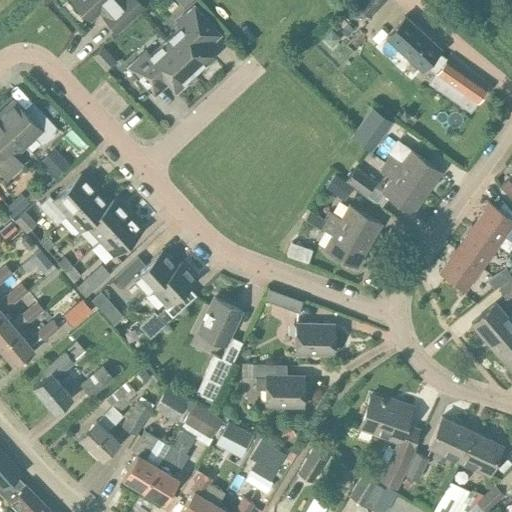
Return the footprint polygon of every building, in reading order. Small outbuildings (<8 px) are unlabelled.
[(72,0),(89,18),(100,9),(104,13),(102,15),(116,30),(143,5),(137,0),(72,0)] [(359,0),(359,1),(356,4),(370,17),(385,0),(359,0)] [(205,70),(205,63),(213,56),(202,44),(216,31),(219,35),(220,34),(206,19),(193,5),(182,16),(186,21),(165,41),(198,77),(205,70)] [(391,31),(385,37),(423,69),(426,66),(437,53),(441,49),(404,16),(391,31)] [(348,24),(341,31),(347,37),(354,30),(348,24)] [(143,61),(139,56),(127,67),(154,95),(154,94),(151,91),(165,78),(176,90),(184,83),(190,83),(198,77),(165,41),(143,61)] [(91,55),(106,71),(117,61),(102,45),(91,55)] [(373,51),(370,55),(378,61),(381,58),(373,51)] [(437,53),(426,66),(435,72),(430,80),(440,87),(470,110),(476,102),(477,102),(487,88),(447,59),(446,59),(437,53)] [(43,95),(39,99),(45,106),(49,102),(43,95)] [(42,145),(44,143),(58,130),(40,110),(31,118),(14,100),(0,112),(0,118),(25,146),(35,136),(42,145)] [(353,133),(350,137),(371,151),(392,121),(371,106),(353,133)] [(25,146),(0,118),(0,171),(6,178),(22,163),(15,155),(25,146)] [(54,148),(40,161),(56,178),(70,165),(54,148)] [(385,162),(426,192),(441,171),(411,149),(401,164),(389,156),(385,162)] [(381,191),(395,201),(411,213),(426,192),(385,162),(380,170),(390,178),(381,191)] [(355,169),(347,180),(354,186),(367,195),(375,184),(355,169)] [(511,172),(501,184),(511,195),(511,172)] [(56,225),(66,215),(95,189),(80,173),(53,198),(49,195),(38,205),(56,225)] [(345,200),(354,186),(347,180),(335,173),(325,187),(345,200)] [(95,189),(66,215),(80,230),(86,225),(86,224),(108,204),(108,203),(95,189)] [(22,194),(12,202),(5,209),(12,218),(30,203),(22,194)] [(100,239),(128,213),(114,198),(108,203),(108,204),(86,224),(86,225),(100,239)] [(498,245),(497,245),(508,252),(511,245),(511,241),(504,236),(511,224),(511,217),(488,200),(487,202),(489,203),(472,226),(498,245)] [(324,219),(369,245),(381,222),(349,204),(341,218),(329,211),(324,219)] [(25,210),(14,220),(26,233),(37,223),(25,210)] [(128,213),(100,239),(114,255),(142,229),(128,213)] [(356,267),(369,245),(324,219),(320,228),(331,234),(323,249),(356,267)] [(11,220),(0,229),(0,232),(8,241),(20,231),(11,220)] [(31,230),(39,240),(46,234),(38,225),(31,230)] [(455,249),(481,268),(497,245),(498,245),(472,226),(455,249)] [(46,234),(39,240),(47,250),(54,244),(46,234)] [(21,238),(21,241),(26,249),(30,249),(34,247),(34,243),(28,235),(24,236),(21,238)] [(291,241),(286,255),(307,261),(312,248),(302,244),(291,241)] [(27,260),(38,272),(50,261),(40,249),(27,260)] [(481,268),(455,249),(438,272),(464,291),(481,268)] [(137,256),(114,277),(122,286),(133,277),(148,293),(152,289),(176,266),(161,250),(145,264),(137,256)] [(66,272),(72,266),(64,256),(57,262),(66,272)] [(167,305),(181,292),(196,278),(181,261),(176,266),(152,289),(167,305)] [(0,282),(12,273),(5,264),(0,267),(0,282)] [(80,275),(72,266),(66,272),(73,281),(80,275)] [(511,275),(506,266),(492,276),(503,283),(511,276),(511,275)] [(493,290),(503,283),(492,276),(487,279),(493,290)] [(511,294),(511,280),(499,290),(506,299),(511,294)] [(0,314),(0,315),(29,292),(22,283),(0,300),(0,314)] [(298,312),(302,301),(269,288),(264,300),(298,312)] [(214,297),(205,315),(198,332),(227,346),(221,358),(214,355),(196,391),(214,401),(231,363),(242,342),(229,336),(241,310),(214,297)] [(111,306),(103,298),(96,305),(104,313),(111,306)] [(0,345),(15,333),(44,310),(37,300),(8,324),(0,315),(0,314),(0,345)] [(84,300),(64,315),(72,326),(93,310),(84,300)] [(471,322),(492,348),(511,331),(511,324),(494,303),(471,322)] [(164,308),(157,315),(154,312),(139,325),(150,337),(172,317),(164,308)] [(15,333),(0,345),(0,348),(14,365),(59,327),(53,319),(24,343),(15,333)] [(334,324),(296,324),(295,352),(333,353),(334,324)] [(511,371),(511,331),(492,348),(511,371)] [(67,349),(75,359),(85,350),(76,340),(67,349)] [(146,342),(136,351),(145,361),(151,356),(151,348),(146,342)] [(241,354),(245,362),(254,357),(248,347),(239,351),(241,354)] [(53,411),(69,398),(53,380),(70,365),(61,354),(42,370),(46,375),(33,386),(53,411)] [(250,362),(241,362),(241,375),(250,376),(250,362)] [(252,376),(255,376),(255,380),(256,384),(257,386),(260,387),(265,388),(265,404),(303,405),(304,376),(276,376),(276,364),(252,363),(252,376)] [(112,378),(102,366),(78,385),(88,398),(112,378)] [(144,369),(137,374),(145,382),(151,377),(144,369)] [(96,421),(94,423),(80,438),(101,458),(118,439),(107,429),(122,413),(119,411),(131,401),(129,399),(136,392),(126,381),(106,400),(112,405),(97,422),(96,421)] [(165,390),(154,409),(175,421),(185,401),(165,390)] [(396,449),(387,466),(380,479),(397,487),(403,474),(404,474),(410,461),(409,460),(420,430),(406,425),(412,406),(399,401),(398,404),(371,394),(359,427),(399,441),(396,449)] [(139,395),(136,400),(120,427),(134,435),(151,408),(153,403),(139,395)] [(186,423),(210,438),(220,420),(196,406),(186,423)] [(442,417),(433,435),(427,448),(457,462),(472,430),(442,417)] [(227,420),(215,443),(241,457),(253,434),(227,420)] [(291,426),(278,432),(282,441),(295,435),(291,426)] [(157,466),(143,489),(164,502),(174,485),(178,478),(177,478),(170,474),(174,467),(178,470),(187,455),(184,453),(194,437),(190,435),(180,429),(178,428),(168,444),(155,465),(157,466)] [(157,466),(155,465),(144,459),(157,437),(144,430),(131,451),(136,454),(122,477),(143,489),(157,466)] [(472,430),(457,462),(487,475),(502,444),(472,430)] [(261,439),(250,458),(255,461),(250,469),(270,481),(286,453),(261,439)] [(312,481),(329,456),(313,445),(298,471),(312,481)] [(0,492),(18,511),(52,511),(25,483),(22,486),(14,477),(20,470),(0,448),(0,492)] [(410,461),(404,474),(405,474),(416,480),(425,460),(413,454),(410,461)] [(211,480),(200,473),(191,489),(193,490),(180,511),(212,511),(217,504),(202,495),(211,480)] [(361,475),(348,497),(361,506),(362,504),(366,498),(374,483),(361,475)] [(493,485),(478,503),(486,511),(487,511),(503,494),(493,485)] [(395,492),(387,487),(386,486),(379,499),(388,504),(395,492)] [(437,511),(461,511),(466,509),(444,495),(435,511),(437,511)] [(230,511),(217,504),(212,511),(247,511),(253,503),(243,497),(233,511),(230,511)] [(396,498),(387,511),(401,511),(406,504),(396,498)]
